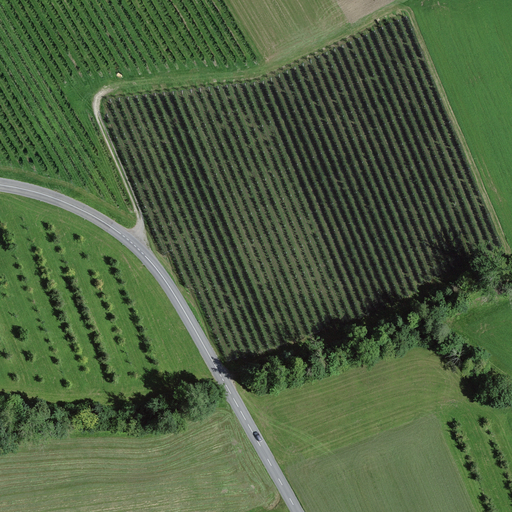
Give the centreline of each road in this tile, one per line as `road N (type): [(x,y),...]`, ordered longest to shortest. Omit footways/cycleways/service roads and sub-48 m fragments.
road 1 (track): [(127,241),(139,224),(132,190),(97,119),(104,90),(270,69),(397,0)]
road 2 (unclassified): [(0,184),(84,211),(127,241),(164,283),(296,511)]
